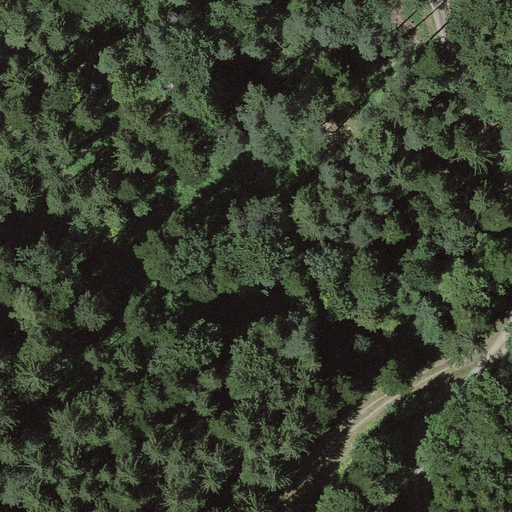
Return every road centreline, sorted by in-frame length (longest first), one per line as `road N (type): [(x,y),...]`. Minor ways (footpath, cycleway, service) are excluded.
road 1 (track): [(511,304),(506,327),(442,374),(411,438),(424,511)]
road 2 (track): [(442,374),(374,400),(314,458),(283,511)]
road 3 (track): [(439,0),(448,60),(511,150)]
